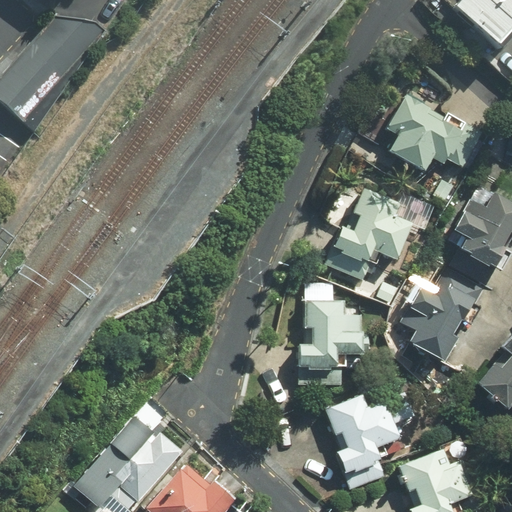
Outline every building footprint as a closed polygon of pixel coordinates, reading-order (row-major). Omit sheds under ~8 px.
[(511,25),(511,22),(486,0),(456,0),(451,5),(495,45),(511,25)] [(511,0),(486,0),(511,22),(511,0)] [(56,12),(0,75),(0,92),(26,115),(107,26),(95,20),(56,12)] [(444,119),(403,93),(384,130),(395,137),(387,153),(422,173),(429,160),(441,166),(447,155),(451,156),(448,161),(461,169),(483,132),(447,114),(444,119)] [(0,109),(0,153),(22,127),(0,109)] [(398,204),(361,190),(351,215),(357,217),(351,232),(340,228),(330,247),(325,267),(363,282),(368,266),(374,267),(379,257),(394,262),(411,224),(394,215),(398,204)] [(511,234),(511,203),(491,194),(484,205),(469,200),(453,234),(463,241),(457,251),(461,253),(466,256),(465,259),(484,268),(485,265),(489,269),(501,250),(498,248),(506,235),(511,237),(511,234)] [(433,299),(417,289),(407,308),(404,309),(398,325),(412,331),(407,343),(441,365),(454,340),(450,337),(471,302),(449,289),(447,292),(438,287),(433,299)] [(342,303),(302,300),(302,330),(309,330),(308,345),(297,346),(298,368),(306,368),(306,372),(328,372),(328,368),(335,369),(346,370),(345,357),(372,355),(371,337),(361,337),(363,316),(342,315),(342,303)] [(511,332),(499,347),(508,355),(497,367),(491,364),(474,386),(489,397),(486,399),(491,404),(494,401),(502,410),(511,401),(511,400),(511,332)] [(366,407),(360,394),(321,408),(334,438),(340,432),(346,447),(333,451),(344,475),(351,471),(353,474),(373,466),(373,463),(387,456),(383,446),(397,439),(392,426),(411,417),(406,404),(384,408),(380,401),(366,407)] [(94,508),(100,508),(110,496),(129,511),(183,450),(135,419),(131,414),(69,487),(94,508)] [(445,462),(439,452),(396,467),(399,476),(396,478),(399,485),(402,485),(407,492),(411,490),(416,505),(406,510),(406,511),(448,511),(446,506),(473,494),(461,459),(445,462)] [(235,503),(186,466),(143,511),(226,511),(229,509),(235,503)]
